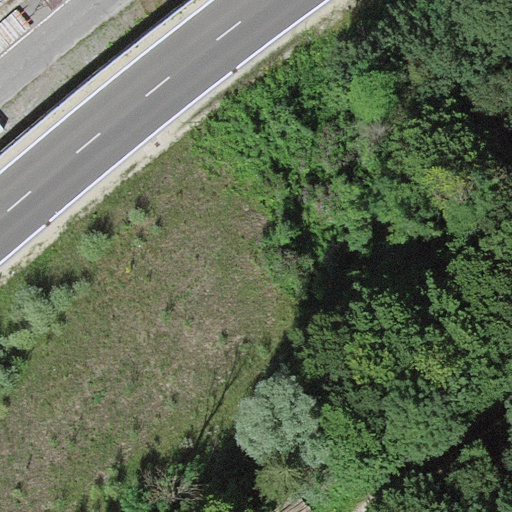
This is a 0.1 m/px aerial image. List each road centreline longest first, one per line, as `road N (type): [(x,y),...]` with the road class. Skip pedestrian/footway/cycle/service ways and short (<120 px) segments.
road 1 (secondary): [(0,217),(274,0)]
road 2 (track): [(377,511),(438,455),(511,405)]
